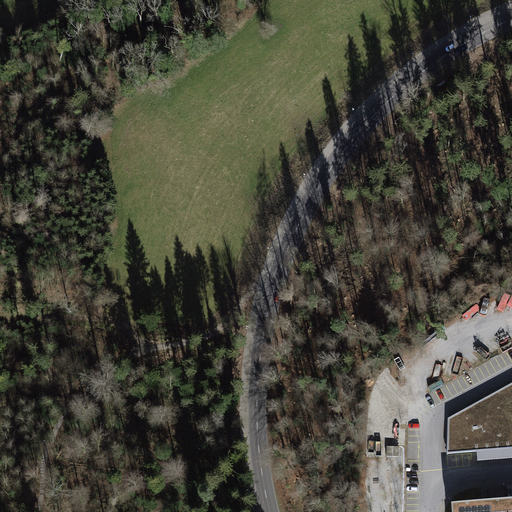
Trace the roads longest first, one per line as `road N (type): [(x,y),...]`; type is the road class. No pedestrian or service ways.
road 1 (tertiary): [(511,17),(402,86),(354,135),(297,225),(258,368),(258,447),(269,511)]
road 2 (track): [(45,455),(78,399),(143,345),(226,323),(260,285)]
